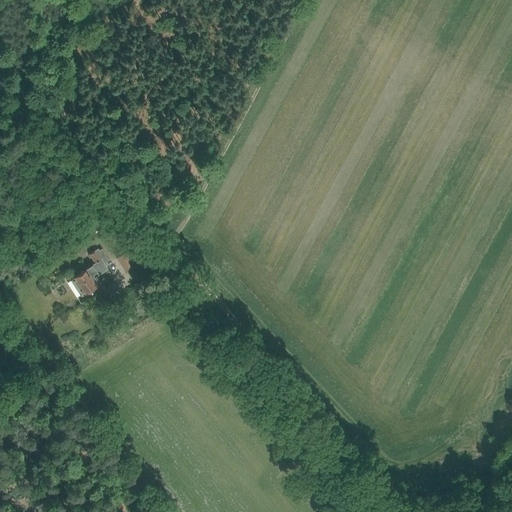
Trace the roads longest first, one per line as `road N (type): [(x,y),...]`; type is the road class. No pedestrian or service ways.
road 1 (track): [(171,245),(393,485),(453,492),(511,473)]
road 2 (track): [(307,0),(171,245)]
road 3 (track): [(73,135),(171,245)]
